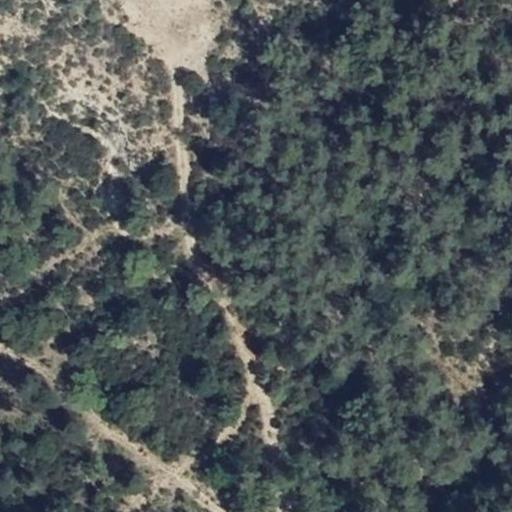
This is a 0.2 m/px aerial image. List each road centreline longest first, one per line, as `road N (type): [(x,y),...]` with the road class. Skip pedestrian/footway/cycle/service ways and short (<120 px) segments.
road 1 (track): [(143,0),(175,43),(202,255),(264,398),(285,511)]
road 2 (track): [(236,511),(0,347)]
